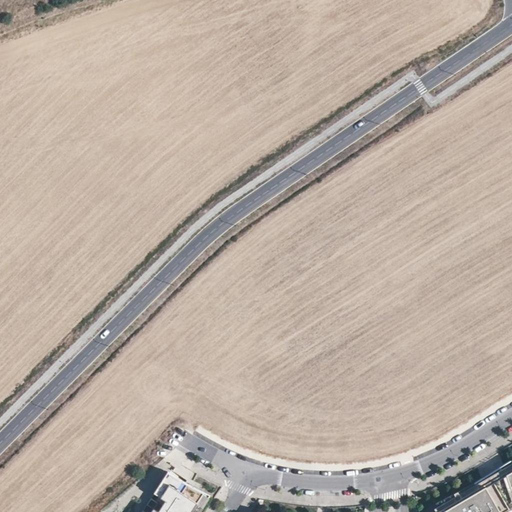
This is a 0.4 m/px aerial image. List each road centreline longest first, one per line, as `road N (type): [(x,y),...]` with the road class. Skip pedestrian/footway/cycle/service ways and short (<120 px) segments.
road 1 (residential): [(511,24),(212,230),(0,442)]
road 2 (residential): [(511,413),(397,474)]
road 3 (residential): [(375,480),(250,472)]
